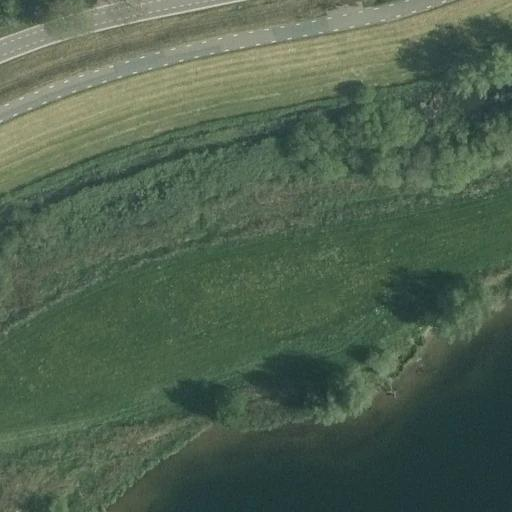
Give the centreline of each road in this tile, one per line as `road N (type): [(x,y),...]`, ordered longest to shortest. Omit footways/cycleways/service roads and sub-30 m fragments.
road 1 (tertiary): [(0,115),(164,58),(435,0)]
road 2 (unclassified): [(0,53),(67,27),(190,0)]
